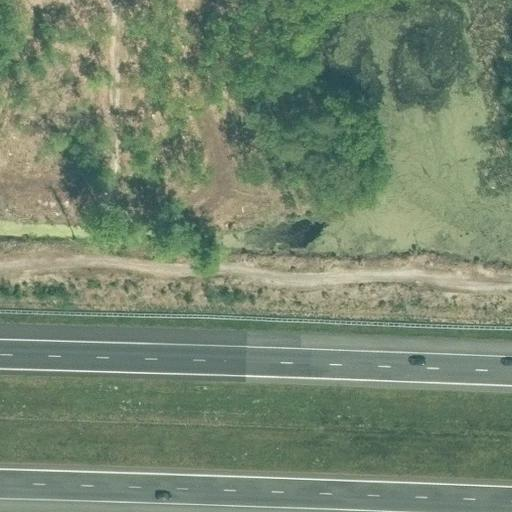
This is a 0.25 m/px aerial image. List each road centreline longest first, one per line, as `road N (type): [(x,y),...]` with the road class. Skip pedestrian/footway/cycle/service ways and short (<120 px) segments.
road 1 (motorway): [(511,371),(0,354)]
road 2 (motorway): [(0,483),(511,499)]
